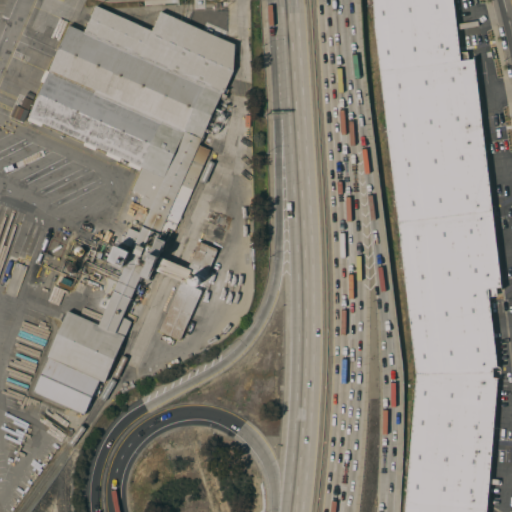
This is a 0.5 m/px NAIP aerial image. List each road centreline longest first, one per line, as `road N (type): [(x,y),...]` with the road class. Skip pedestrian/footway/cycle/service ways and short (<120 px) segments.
road 1 (motorway): [(286,0),(274,114),(274,270),(260,314),(231,355),(144,406),(106,445),(97,511)]
road 2 (motorway): [(382,511),(388,328),(353,51),(332,0)]
road 3 (motorway): [(333,511),(348,411),(350,239),(331,0)]
road 4 (motorway): [(287,0),(306,268),(305,402),(291,511)]
road 5 (motorway): [(155,422),(192,411),(244,429),(266,464),(275,511)]
